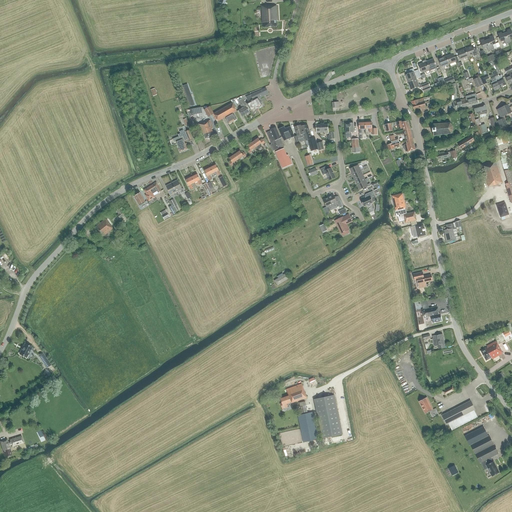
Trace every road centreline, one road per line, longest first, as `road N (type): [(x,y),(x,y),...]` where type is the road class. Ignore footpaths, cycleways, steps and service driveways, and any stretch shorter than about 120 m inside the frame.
road 1 (tertiary): [(0,352),(29,282),(101,203),(278,110)]
road 2 (tertiary): [(511,412),(455,325),(414,120)]
road 3 (tertiary): [(388,61),(511,12)]
road 4 (tertiary): [(278,110),(388,61)]
